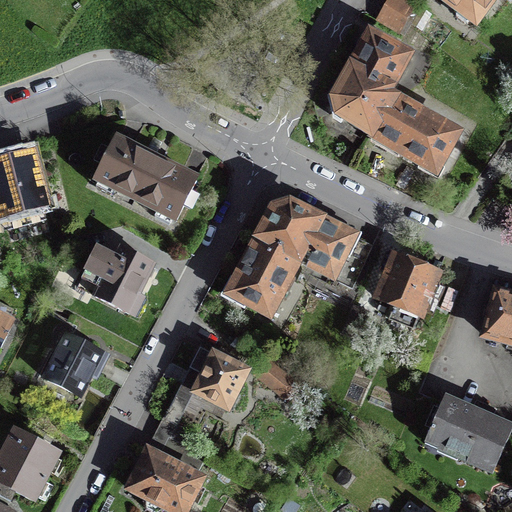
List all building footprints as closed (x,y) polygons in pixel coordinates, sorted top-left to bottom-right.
[(412,22),(419,9),(404,0),(389,0),(385,7),(412,22)] [(494,0),(441,0),(476,25),(494,0)] [(412,22),(385,7),(378,20),(404,35),(412,22)] [(301,43),(279,30),(263,58),(279,67),(292,45),(298,49),(301,43)] [(389,95),(411,56),(370,34),(334,100),(339,117),(372,137),(395,98),(389,95)] [(459,134),(395,98),(372,137),(436,173),(459,134)] [(197,181),(116,140),(96,181),(176,221),(197,181)] [(30,159),(0,166),(0,202),(3,213),(42,202),(30,159)] [(272,209),(257,237),(301,260),(304,253),(319,260),(314,270),(351,288),(371,245),(288,204),(272,209)] [(270,317),(301,260),(257,237),(227,293),(270,317)] [(94,297),(129,315),(154,266),(119,248),(113,259),(96,251),(86,270),(87,271),(78,287),(95,296),(94,297)] [(440,275),(394,257),(377,299),(423,318),(440,275)] [(511,296),(496,292),(485,336),(511,343),(511,296)] [(368,313),(354,307),(344,334),(358,340),(368,313)] [(0,348),(13,323),(0,316),(0,348)] [(107,357),(66,337),(45,378),(80,396),(90,376),(96,378),(107,357)] [(247,372),(200,348),(164,420),(191,433),(194,435),(208,406),(200,402),(202,397),(228,410),(247,372)] [(298,386),(267,361),(256,375),(287,400),(298,386)] [(493,474),(511,429),(511,424),(446,396),(428,436),(447,444),(445,449),(459,455),(457,458),(493,474)] [(164,420),(155,438),(180,450),(182,451),(184,448),(191,433),(164,420)] [(29,438),(15,430),(3,454),(47,477),(59,453),(41,444),(43,439),(32,433),(29,438)] [(173,464),(180,450),(155,438),(148,452),(173,464)] [(148,452),(129,489),(146,498),(147,509),(153,511),(159,511),(166,508),(174,511),(185,511),(202,479),(196,476),(205,458),(184,448),(182,451),(180,450),(173,464),(148,452)] [(34,501),(47,477),(3,454),(0,459),(0,489),(13,496),(15,492),(34,501)] [(15,511),(16,511),(0,503),(0,511),(15,511)]
